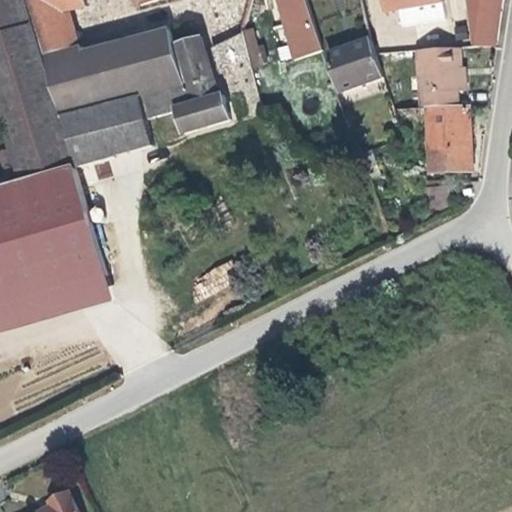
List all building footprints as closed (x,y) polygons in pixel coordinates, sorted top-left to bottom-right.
[(89,166),(157,148),(150,119),(177,110),(183,134),(231,121),(223,96),(217,98),(198,38),(89,65),(87,60),(75,63),(62,9),(81,6),(80,0),(0,0),(0,114),(23,182),(78,166),(80,169),(89,166)] [(301,0),(280,0),(291,42),(311,37),(311,34),(301,0)] [(440,21),(436,0),(378,0),(381,11),(395,9),(398,28),(440,21)] [(460,0),(462,12),(496,19),(498,0),(460,0)] [(492,46),(496,19),(462,12),(467,47),(492,46)] [(248,64),(238,32),(206,41),(215,73),(248,64)] [(379,77),(366,38),(324,50),(337,90),(379,77)] [(422,109),(455,107),(454,93),(461,92),(458,47),(415,50),(418,109),(422,109)] [(455,107),(422,109),(424,169),(467,169),(466,107),(455,107)] [(380,174),(372,152),(363,156),(371,177),(380,174)] [(23,182),(0,189),(0,338),(128,300),(89,166),(80,169),(78,166),(23,182)] [(446,212),(442,185),(416,185),(419,226),(446,212)] [(84,511),(72,489),(52,500),(55,506),(44,511),(84,511)]
